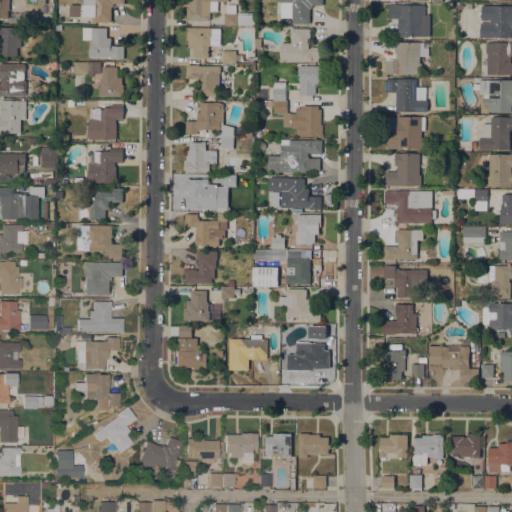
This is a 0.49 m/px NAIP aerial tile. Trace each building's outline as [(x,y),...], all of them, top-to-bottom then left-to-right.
[(0,17),(0,0),(10,0),(10,9),(8,9),(8,18),(0,17)] [(124,0),(124,3),(113,3),(113,6),(111,6),(111,21),(108,21),(108,22),(105,22),(105,21),(92,21),(92,16),(69,16),(69,4),(81,4),(81,0),(124,0)] [(218,0),(218,11),(210,11),(210,19),(187,19),(187,7),(189,7),(189,3),(188,3),(188,0),(218,0)] [(280,17),(280,0),(323,0),(323,4),(312,4),(312,7),(310,7),(310,23),(292,23),(292,17),(280,17)] [(430,36),(399,36),(399,18),(388,18),(389,3),(402,3),(402,4),(425,4),(425,14),(430,14),(430,36)] [(238,11),(255,11),(255,25),(224,24),(225,13),(226,13),(226,4),(236,4),(236,13),(238,13),(238,11)] [(511,5),(511,36),(480,36),(480,22),(490,22),(490,19),(481,19),(481,5),(511,5)] [(36,11),(36,23),(23,23),(23,11),(36,11)] [(21,27),(21,47),(18,47),(18,56),(0,55),(1,39),(0,39),(0,26),(1,26),(1,27),(21,27)] [(111,58),(111,57),(89,57),(89,47),(90,47),(90,39),(83,39),(83,27),(107,27),(107,37),(111,37),(111,45),(124,45),(124,58),(111,58)] [(211,27),(211,28),(220,28),(220,44),(210,44),(210,45),(208,45),(208,57),(193,57),(193,47),(188,47),(188,39),(186,39),(187,27),(211,27)] [(310,28),(310,43),(309,43),(309,48),(311,48),(311,46),(323,46),(323,60),(292,60),(292,61),(281,61),(281,42),(290,42),(290,28),(310,28)] [(396,60),(396,52),(395,52),(395,41),(428,42),(428,56),(420,56),(420,73),(385,73),(385,60),(396,60)] [(487,53),(486,53),(486,42),(511,42),(511,55),(511,62),(511,74),(487,74),(487,53)] [(224,50),(224,44),(234,44),(234,50),(236,50),(236,54),(243,54),(243,60),(236,60),(236,62),(223,62),(222,50),(224,50)] [(100,62),(101,73),(75,73),(75,62),(100,62)] [(26,80),(26,89),(25,89),(25,95),(0,95),(0,82),(1,82),(1,78),(0,78),(0,63),(24,63),(24,64),(25,64),(25,69),(24,69),(24,80),(26,80)] [(187,64),(199,64),(199,65),(220,65),(220,72),(219,72),(219,95),(198,94),(198,78),(186,78),(187,64)] [(322,65),(322,78),(320,78),(320,85),(316,85),(316,93),(313,93),(313,95),(300,94),(301,83),(299,83),(299,71),(298,71),(299,65),(322,65)] [(117,66),(117,76),(122,76),(122,83),(123,83),(123,96),(99,96),(99,86),(100,86),(100,78),(102,78),(102,66),(117,66)] [(416,86),(426,86),(426,99),(427,99),(427,111),(396,110),(396,91),(385,91),(385,78),(416,79),(416,86)] [(479,79),(511,79),(511,110),(488,110),(488,104),(483,104),(483,94),(479,94),(479,79)] [(273,99),(273,82),(286,82),(286,99),(273,99)] [(25,97),(33,97),(33,99),(33,102),(26,102),(26,118),(21,118),(20,132),(20,134),(10,134),(10,133),(0,132),(0,117),(2,117),(2,102),(0,102),(0,99),(25,100),(25,99),(25,97)] [(321,124),(323,124),(323,135),(316,135),(316,134),(298,134),(298,126),(283,126),(283,112),(274,112),(274,101),(287,101),(287,112),(297,112),(297,106),(302,107),(302,105),(318,105),(318,108),(321,108),(321,124)] [(223,102),(223,122),(220,122),(220,129),(198,129),(198,133),(186,133),(186,120),(197,120),(197,111),(200,111),(200,102),(223,102)] [(123,104),(123,118),(115,118),(115,122),(117,122),(117,138),(111,138),(107,139),(104,139),(103,139),(103,138),(102,138),(102,139),(96,139),(96,138),(95,138),(95,139),(92,139),(92,138),(89,138),(89,136),(88,136),(88,125),(89,125),(89,118),(91,118),(91,109),(95,109),(95,107),(110,107),(110,104),(123,104)] [(482,137),(482,123),(491,123),(491,116),(510,116),(510,115),(511,115),(511,130),(510,130),(510,149),(480,149),(480,137),(482,137)] [(387,148),(387,133),(397,133),(397,116),(425,116),(425,130),(421,130),(421,137),(423,137),(423,148),(387,148)] [(221,148),(221,137),(221,136),(221,123),(224,123),(234,126),(234,138),(233,138),(233,148),(221,148)] [(267,171),(267,154),(280,155),(280,144),(281,144),(281,139),(322,139),(322,153),(310,153),(310,151),(308,151),(308,156),(309,156),(309,157),(320,157),(320,169),(309,169),(309,171),(267,171)] [(186,170),(186,150),(189,150),(189,142),(206,142),(206,149),(217,150),(216,163),(209,162),(209,171),(186,170)] [(58,147),(58,167),(42,167),(42,155),(39,155),(39,147),(58,147)] [(110,151),(110,147),(123,147),(123,161),(115,161),(115,165),(116,165),(116,182),(89,181),(89,179),(87,179),(87,169),(89,169),(89,161),(92,161),(92,150),(110,151)] [(0,173),(0,152),(26,153),(25,173),(18,173),(0,173)] [(420,174),(421,174),(421,182),(419,182),(419,185),(385,185),(385,171),(397,170),(397,165),(395,165),(394,153),(419,153),(420,174)] [(511,154),(511,153),(511,166),(511,171),(511,185),(488,185),(488,174),(489,174),(489,153),(511,154)] [(236,175),(236,186),(223,186),(223,175),(236,175)] [(305,177),(304,187),(308,187),(308,195),(321,195),(321,208),(309,208),(309,207),(280,206),(281,190),(269,190),(269,176),(305,177)] [(187,208),(188,191),(186,191),(186,178),(208,178),(208,183),(218,183),(217,208),(187,208)] [(0,186),(13,187),(13,192),(26,192),(26,218),(0,218),(0,186)] [(78,219),(78,206),(88,206),(89,191),(110,191),(110,187),(123,187),(123,201),(110,201),(110,209),(106,209),(105,219),(78,219)] [(487,189),(487,209),(475,209),(475,197),(458,198),(458,189),(487,189)] [(431,223),(397,222),(397,207),(398,207),(398,203),(385,203),(385,190),(432,190),(432,209),(436,209),(436,217),(432,217),(431,223)] [(511,223),(500,223),(500,215),(501,215),(501,204),(502,204),(502,193),(511,193),(511,223)] [(217,211),(227,211),(227,229),(225,229),(225,238),(219,238),(219,245),(195,245),(196,226),(185,226),(185,213),(198,213),(198,219),(217,219),(217,211)] [(321,214),(321,226),(319,226),(319,233),(315,233),(315,242),(312,242),(312,243),(296,243),(296,231),(298,231),(298,223),(297,223),(297,213),(321,214)] [(21,224),(21,230),(26,230),(26,243),(21,243),(21,252),(0,252),(0,234),(1,234),(1,224),(21,224)] [(112,224),(112,243),(122,243),(122,257),(110,257),(110,250),(88,250),(88,239),(81,239),(81,228),(88,228),(88,224),(112,224)] [(463,242),(463,226),(485,227),(485,241),(463,242)] [(423,229),(423,239),(417,239),(417,258),(396,258),(396,259),(384,259),(384,245),(398,245),(398,242),(396,242),(396,229),(423,229)] [(511,230),(511,258),(500,258),(500,230),(511,230)] [(272,248),(272,236),(276,236),(276,233),(281,233),(281,236),(284,236),(284,248),(272,248)] [(253,258),(253,248),(286,249),(286,258),(253,258)] [(217,250),(217,259),(216,259),(216,268),(215,268),(215,276),(212,276),(212,282),(185,282),(185,269),(197,269),(197,270),(199,270),(199,266),(197,266),(197,250),(217,250)] [(289,257),(289,250),(319,250),(319,258),(310,258),(310,283),(286,282),(286,265),(287,265),(287,257),(289,257)] [(0,261),(13,261),(13,265),(17,265),(17,277),(21,277),(21,288),(17,288),(17,293),(5,293),(5,294),(3,294),(3,293),(0,293),(0,261)] [(84,262),(122,262),(122,276),(111,276),(111,279),(109,279),(109,294),(84,294),(84,262)] [(427,269),(427,286),(411,286),(411,296),(397,296),(398,286),(395,286),(395,277),(384,277),(384,264),(396,264),(396,268),(427,269)] [(511,265),(511,279),(511,277),(510,277),(510,281),(510,297),(492,297),(492,281),(489,281),(489,265),(511,265)] [(278,266),(278,285),(253,285),(253,266),(278,266)] [(240,288),(239,293),(234,293),(234,297),(221,297),(221,286),(234,286),(234,288),(240,288)] [(306,288),(306,295),(309,295),(308,308),(320,308),(320,321),(308,320),(308,316),(286,316),(286,306),(287,306),(287,305),(279,305),(279,295),(286,295),(286,288),(306,288)] [(184,319),(184,308),(186,308),(186,300),(191,300),(191,289),(207,290),(206,302),(208,302),(208,310),(209,310),(209,319),(184,319)] [(0,300),(15,300),(15,309),(19,309),(19,324),(21,324),(21,327),(19,327),(19,329),(0,329),(0,300)] [(110,317),(122,317),(122,332),(109,331),(77,330),(77,318),(89,318),(89,300),(110,301),(110,317)] [(511,334),(510,334),(510,330),(509,330),(509,327),(489,328),(489,324),(482,324),(482,303),(489,303),(489,302),(511,302),(511,334)] [(416,332),(395,332),(395,334),(383,334),(383,319),(397,319),(397,316),(395,316),(395,303),(412,303),(412,313),(416,313),(416,332)] [(191,368),(191,367),(175,367),(175,349),(177,349),(177,337),(179,337),(179,324),(192,325),(192,337),(197,337),(197,344),(199,344),(199,348),(202,348),(202,352),(207,353),(207,369),(191,368)] [(326,326),(326,337),(313,337),(313,326),(326,326)] [(59,334),(68,335),(68,348),(53,348),(54,334),(59,334)] [(235,338),(251,338),(251,334),(262,334),(262,338),(267,338),(267,356),(252,356),(252,358),(249,358),(249,369),(235,369),(235,338)] [(105,340),(105,336),(118,336),(118,349),(106,349),(106,358),(104,358),(104,368),(84,368),(84,362),(76,362),(76,350),(74,350),(74,341),(105,340)] [(0,342),(20,342),(20,351),(17,351),(17,358),(20,358),(20,367),(0,367),(0,342)] [(287,369),(287,365),(282,365),(282,357),(287,357),(287,353),(301,353),(302,349),(309,349),(309,342),(324,342),(324,349),(329,349),(329,367),(313,367),(313,369),(287,369)] [(470,346),(469,368),(476,368),(476,375),(473,375),(473,380),(460,379),(460,368),(451,368),(451,366),(442,366),(442,363),(428,363),(429,345),(448,345),(448,350),(459,350),(459,345),(469,346),(470,346)] [(405,370),(402,370),(402,378),(384,378),(384,350),(405,350),(405,370)] [(511,351),(511,380),(504,380),(503,371),(500,371),(500,358),(500,351),(511,351)] [(423,376),(411,376),(411,363),(423,363),(423,376)] [(493,376),(481,376),(481,363),(493,363),(493,376)] [(0,402),(0,372),(15,373),(15,385),(11,385),(11,384),(8,384),(8,402),(0,402)] [(108,374),(107,392),(118,392),(118,405),(105,405),(105,399),(84,399),(84,373),(108,374)] [(36,391),(36,396),(41,396),(41,406),(35,406),(35,407),(23,407),(23,390),(36,391)] [(52,405),(42,405),(42,400),(44,400),(44,395),(51,395),(51,397),(52,397),(52,405)] [(117,415),(116,414),(126,406),(135,417),(125,425),(129,430),(125,433),(131,442),(119,451),(112,441),(111,442),(106,436),(99,441),(93,433),(117,415)] [(0,409),(11,409),(11,415),(16,415),(17,415),(17,418),(16,418),(16,425),(22,425),(22,437),(16,437),(16,441),(4,441),(4,444),(1,443),(1,441),(0,441),(0,409)] [(229,457),(229,452),(225,452),(225,434),(240,434),(240,432),(256,432),(256,448),(251,448),(251,452),(241,452),(241,457),(229,457)] [(299,432),(310,432),(310,433),(320,433),(320,436),(328,436),(328,444),(331,444),(331,448),(328,448),(328,453),(308,453),(308,456),(299,456),(299,432)] [(291,456),(282,456),(282,460),(272,460),(272,456),(264,456),(264,436),(273,435),(273,433),(291,433),(291,456)] [(390,437),(390,433),(408,434),(407,456),(402,456),(402,459),(399,459),(399,456),(386,456),(386,459),(381,459),(381,456),(380,456),(380,437),(390,437)] [(414,437),(422,437),(422,434),(433,434),(433,433),(444,433),(443,458),(434,458),(434,454),(427,454),(427,464),(413,464),(414,437)] [(479,457),(473,457),(473,456),(459,456),(459,452),(451,452),(450,435),(463,435),(463,436),(467,436),(467,434),(479,434),(479,457)] [(146,440),(161,446),(162,444),(164,445),(168,436),(181,441),(174,458),(179,460),(172,476),(161,471),(163,467),(155,463),(153,468),(137,462),(146,440)] [(217,440),(217,458),(213,458),(213,462),(201,462),(201,458),(191,458),(191,454),(186,454),(186,438),(202,438),(202,440),(217,440)] [(498,447),(498,442),(511,442),(511,464),(509,464),(509,471),(488,471),(488,447),(498,447)] [(0,447),(19,447),(19,449),(21,449),(21,452),(19,452),(19,454),(19,465),(19,475),(0,475),(0,447)] [(71,449),(71,467),(55,467),(55,450),(71,449)] [(221,485),(209,485),(209,472),(221,472),(221,485)] [(234,485),(222,485),(222,473),(234,473),(234,485)] [(271,486),(259,486),(259,473),(271,473),(271,486)] [(313,474),(326,474),(326,486),(313,486),(313,474)] [(422,487),(410,487),(410,474),(422,474),(422,487)] [(483,487),(471,487),(471,474),(483,474),(483,487)] [(394,475),(394,487),(381,487),(381,475),(394,475)] [(496,488),(484,487),(484,475),(496,475),(496,488)] [(2,511),(2,502),(16,502),(16,495),(24,495),(24,502),(27,502),(27,511),(2,511)] [(152,511),(151,501),(151,500),(164,500),(164,511),(154,511),(152,511)] [(114,511),(97,511),(97,507),(100,507),(100,501),(114,501),(114,511)] [(136,511),(136,502),(151,501),(152,511),(136,511)] [(225,503),(225,511),(213,511),(213,503),(225,503)] [(238,503),(238,511),(226,511),(226,503),(238,503)]
